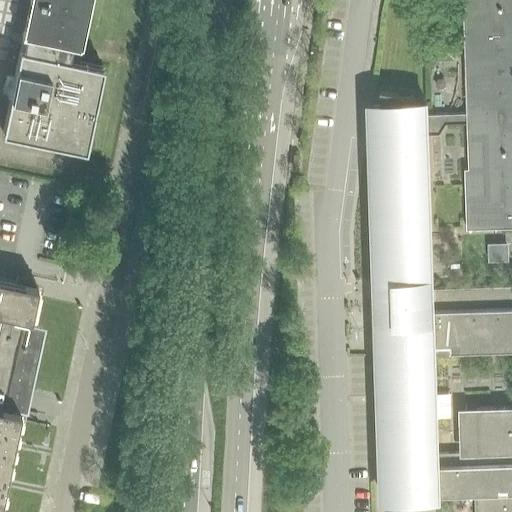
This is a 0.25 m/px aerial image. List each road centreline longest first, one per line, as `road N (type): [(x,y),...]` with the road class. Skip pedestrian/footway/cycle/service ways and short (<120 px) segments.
road 1 (unclassified): [(337,511),(330,230),(362,0)]
road 2 (secondary): [(232,511),(278,0)]
road 3 (secondary): [(217,0),(183,511)]
road 4 (residential): [(62,511),(142,132)]
